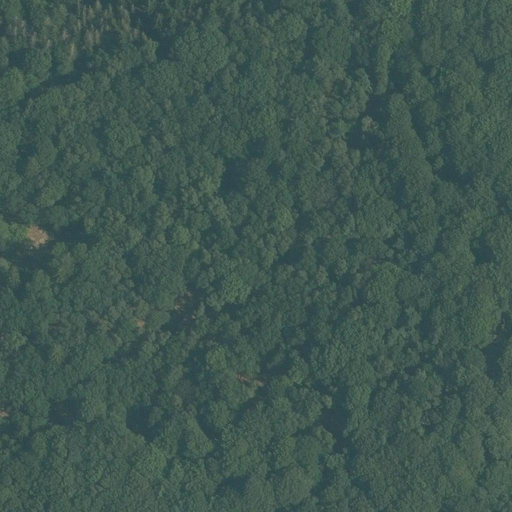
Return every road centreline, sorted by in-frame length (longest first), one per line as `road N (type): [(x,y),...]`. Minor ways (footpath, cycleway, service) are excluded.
road 1 (track): [(0,97),(129,76),(285,33),(355,44),(400,68)]
road 2 (track): [(511,263),(474,293),(322,368),(273,436),(246,511)]
road 3 (track): [(400,68),(438,128),(511,197)]
road 4 (track): [(113,511),(0,472)]
